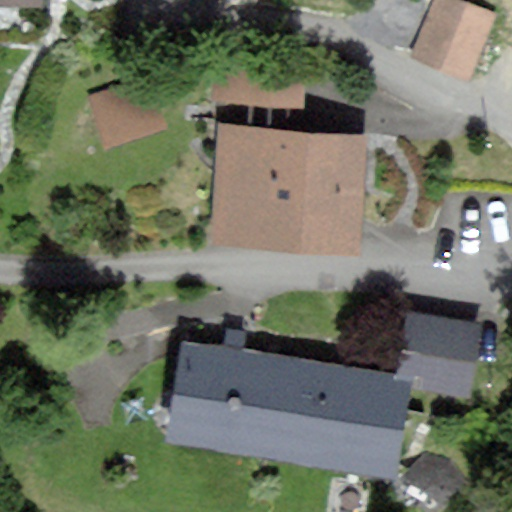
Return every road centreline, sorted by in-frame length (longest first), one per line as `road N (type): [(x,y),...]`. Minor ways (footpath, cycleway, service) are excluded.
road 1 (residential): [(511,276),(433,260),(0,267)]
road 2 (track): [(511,132),(372,56),(260,20),(147,1)]
